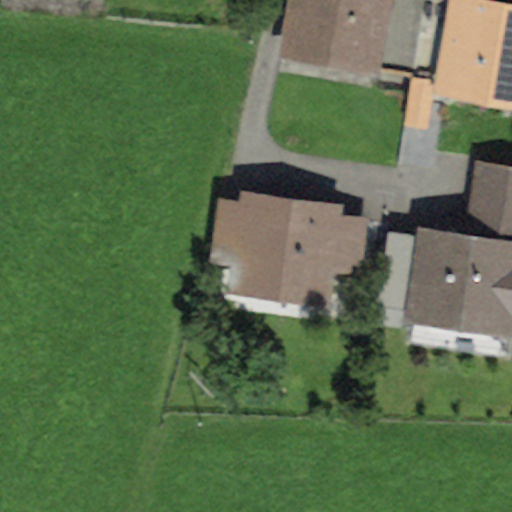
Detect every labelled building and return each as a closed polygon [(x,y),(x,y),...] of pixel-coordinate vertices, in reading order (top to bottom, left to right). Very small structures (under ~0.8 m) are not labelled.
[(371,0),(285,0),(281,23),(363,39),(371,0)] [(511,0),(447,0),(437,62),(511,73),(511,0)] [(481,186),(511,190),(511,164),(484,161),(481,186)] [(474,237),(511,242),(511,190),(481,186),(474,237)] [(353,224),(234,204),(223,272),(342,291),(353,224)] [(511,242),(474,237),(425,230),(414,304),(511,318),(511,242)]
